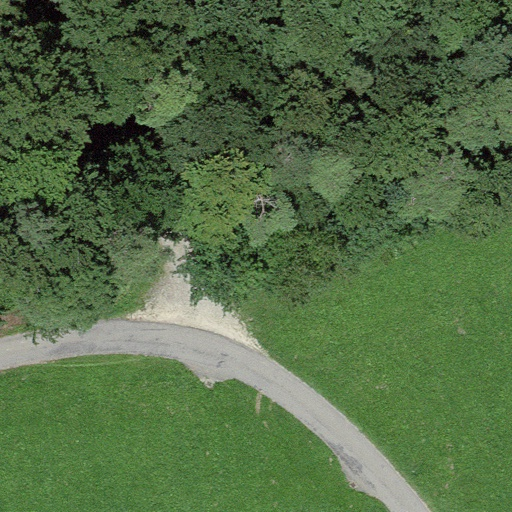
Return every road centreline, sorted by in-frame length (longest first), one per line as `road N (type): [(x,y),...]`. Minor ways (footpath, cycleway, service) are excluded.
road 1 (track): [(407,511),(286,391),(192,341),(94,336),(0,357)]
road 2 (track): [(192,341),(134,233),(0,44)]
